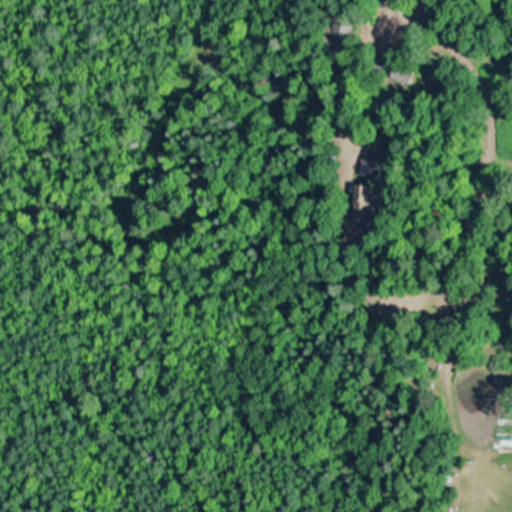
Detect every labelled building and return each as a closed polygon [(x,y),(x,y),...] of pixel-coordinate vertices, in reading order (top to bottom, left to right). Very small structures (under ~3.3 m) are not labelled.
[(354,53),(331,55),(328,25),(352,23),(354,53)] [(365,53),(388,61),(385,71),(362,64),(365,53)] [(415,68),(412,81),(396,77),(399,64),(415,68)] [(375,175),(362,174),(364,157),(376,158),(375,175)] [(376,184),(376,197),(385,197),(384,218),(356,217),(358,183),(376,184)]
